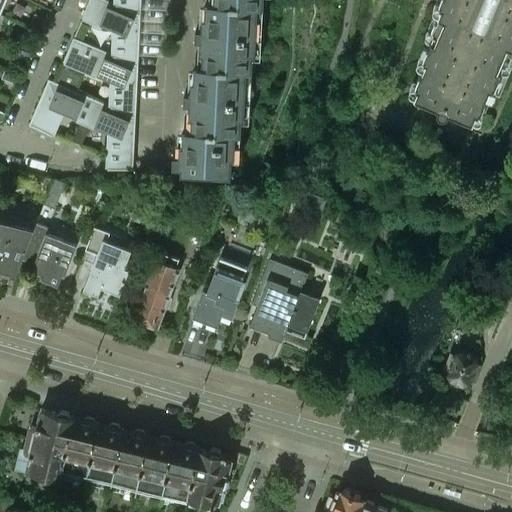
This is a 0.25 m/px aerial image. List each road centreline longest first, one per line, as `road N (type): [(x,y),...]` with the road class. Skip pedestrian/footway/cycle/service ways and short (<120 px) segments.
road 1 (tertiary): [(288,425),(13,347)]
road 2 (residential): [(452,471),(511,324)]
road 3 (tertiary): [(452,471),(327,436)]
